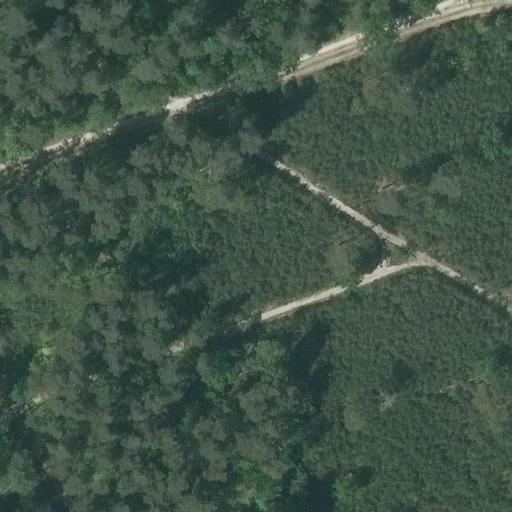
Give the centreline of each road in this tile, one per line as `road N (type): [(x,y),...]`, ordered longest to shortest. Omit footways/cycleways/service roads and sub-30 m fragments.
road 1 (unknown): [(511,315),(175,102),(41,0)]
road 2 (track): [(0,175),(458,10),(511,4)]
road 3 (unknown): [(422,259),(0,411)]
road 4 (track): [(67,511),(0,389)]
